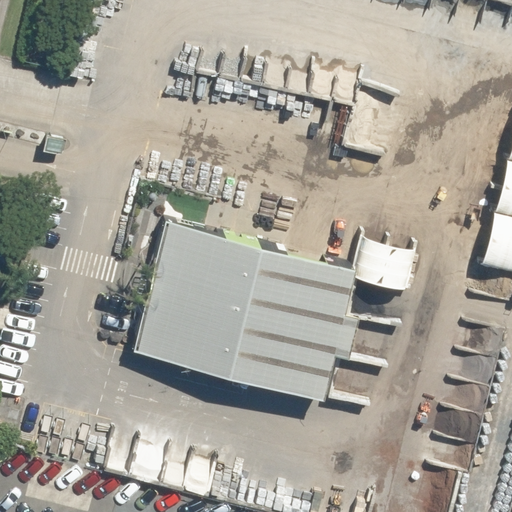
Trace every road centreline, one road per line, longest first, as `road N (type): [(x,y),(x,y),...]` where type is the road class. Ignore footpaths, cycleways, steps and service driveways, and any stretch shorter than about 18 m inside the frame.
road 1 (unknown): [(422,198),(394,373),(359,411),(254,423),(98,372),(61,348),(50,313),(101,132)]
road 2 (unknown): [(101,132),(181,139),(422,198)]
road 3 (unknown): [(296,0),(439,40),(455,63),(422,198)]
road 4 (unknown): [(101,132),(137,0)]
